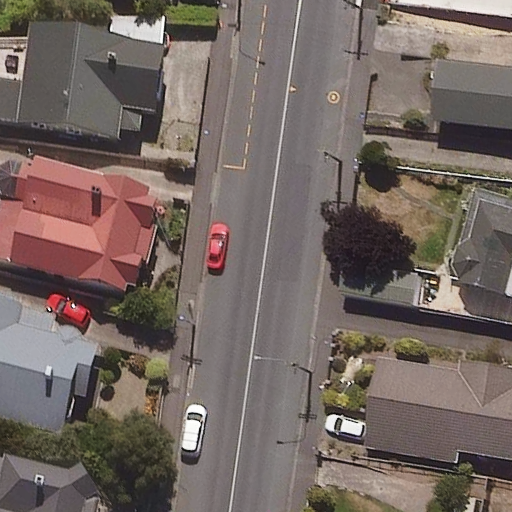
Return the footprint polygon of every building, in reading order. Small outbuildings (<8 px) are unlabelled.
[(135,0),(172,11),(175,0),(135,0)] [(0,94),(0,135),(123,156),(128,123),(159,128),(170,64),(34,42),(25,99),(0,94)] [(511,81),(452,71),(442,127),(511,138),(511,81)] [(0,232),(0,270),(139,303),(158,237),(162,216),(152,214),(154,204),(41,175),(37,184),(20,176),(3,181),(0,192),(0,204),(5,214),(0,232)] [(511,207),(485,201),(464,293),(511,303),(511,207)] [(0,431),(62,447),(77,407),(90,410),(102,358),(89,353),(81,340),(67,339),(55,347),(61,330),(0,313),(0,431)] [(469,382),(389,367),(374,451),(468,468),(469,461),(511,468),(511,382),(471,375),(469,382)] [(0,511),(101,511),(84,484),(73,491),(0,473),(0,511)]
